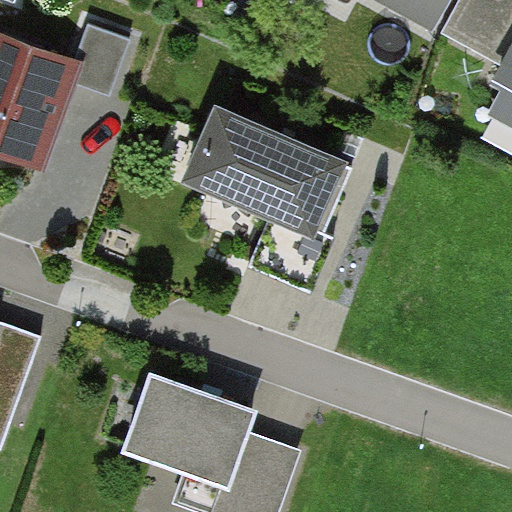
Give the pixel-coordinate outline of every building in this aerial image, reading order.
[(453,0),(371,0),(435,34),(453,0)] [(511,93),(511,0),(453,0),(435,34),(489,63),(482,77),(511,93)] [(109,101),(132,39),(100,27),(76,89),(109,101)] [(74,64),(0,36),(0,159),(34,172),(74,64)] [(247,272),(299,293),(352,169),(232,119),(201,191),(269,220),(247,272)] [(0,449),(41,340),(0,324),(0,449)] [(257,419),(151,381),(123,461),(187,484),(177,509),(185,511),(285,511),(306,455),(251,436),(257,419)]
